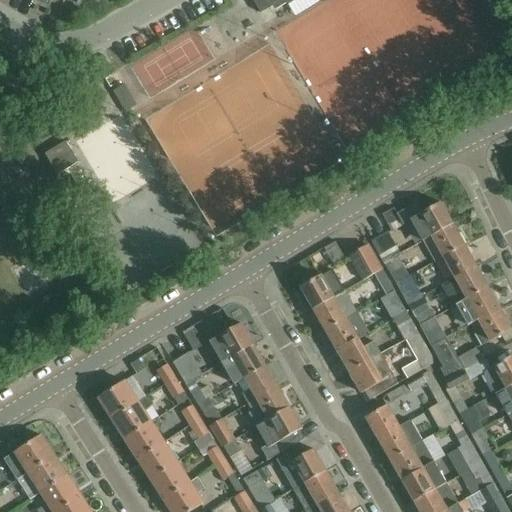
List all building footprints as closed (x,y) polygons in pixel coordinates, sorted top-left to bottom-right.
[(276,10),(289,2),(287,0),(253,0),(262,14),(274,6),(276,10)] [(58,176),(79,164),(67,143),(46,155),(58,176)] [(454,224),(442,203),(424,212),(418,202),(397,213),(403,225),(412,220),(423,241),(432,236),(454,224)] [(454,224),(432,236),(444,257),(465,245),(454,224)] [(385,263),(393,259),(400,254),(388,232),(372,241),(385,263)] [(326,250),(328,255),(339,249),(336,244),(326,250)] [(465,245),(444,257),(455,278),(477,266),(465,245)] [(350,257),(364,281),(382,271),(368,246),(350,257)] [(393,259),(385,263),(391,274),(399,269),(393,259)] [(477,266),(455,278),(441,286),(447,296),(451,294),(456,305),(488,287),(477,266)] [(346,293),(333,271),(297,292),(305,306),(310,304),(315,311),(346,293)] [(384,271),(376,275),(387,295),(395,290),(384,271)] [(409,306),(424,298),(411,275),(396,284),(409,306)] [(500,308),(488,287),(456,305),(468,326),(470,324),(500,308)] [(358,313),(346,293),(315,311),(326,331),(348,319),(358,313)] [(431,310),(424,298),(409,306),(416,319),(431,310)] [(389,312),(393,319),(407,311),(403,304),(389,312)] [(511,330),(500,308),(470,324),(476,334),(484,330),(490,341),(511,330)] [(407,311),(399,316),(394,319),(406,341),(419,333),(407,311)] [(348,319),(326,331),(338,352),(360,339),(348,319)] [(255,346),(242,325),(211,342),(224,364),(255,346)] [(441,329),(427,337),(432,346),(446,338),(441,329)] [(448,337),(446,338),(432,346),(444,367),(441,369),(447,379),(465,370),(485,358),(479,347),(460,358),(448,337)] [(360,339),(338,352),(350,372),(381,354),(374,342),(364,348),(360,339)] [(433,356),(425,342),(416,347),(422,357),(418,360),(424,369),(434,364),(433,356)] [(224,364),(235,385),(245,379),(246,380),(267,367),(255,346),(224,364)] [(187,385),(195,380),(204,375),(190,352),(173,362),(187,384),(187,385)] [(398,385),(381,354),(350,372),(363,394),(365,393),(370,401),(398,385)] [(496,394),(511,385),(511,357),(485,372),(496,394)] [(170,381),(176,377),(169,364),(157,371),(167,386),(171,383),(170,381)] [(251,389),(242,394),(249,405),(258,400),(279,388),(267,367),(246,380),(251,389)] [(465,370),(447,379),(445,380),(447,389),(449,392),(470,380),(465,370)] [(433,409),(448,400),(432,372),(429,372),(387,395),(392,403),(427,384),(439,404),(433,408),(433,409)] [(171,383),(167,386),(174,398),(185,392),(176,377),(170,381),(171,383)] [(215,397),(208,385),(201,390),(195,380),(187,385),(200,406),(208,401),(210,400),(215,397)] [(113,419),(138,403),(125,383),(100,399),(113,419)] [(511,412),(511,385),(496,394),(508,415),(511,412)] [(258,400),(249,405),(252,412),(249,414),(257,428),(290,408),(279,388),(258,400)] [(139,403),(138,403),(113,419),(126,439),(151,423),(144,412),(151,408),(145,399),(139,403)] [(460,413),(468,409),(463,399),(455,404),(460,413)] [(212,426),(213,427),(226,419),(225,418),(222,420),(210,400),(208,401),(200,406),(212,426)] [(448,400),(433,409),(444,429),(445,428),(446,429),(460,421),(448,400)] [(195,421),(201,417),(193,405),(182,412),(191,427),(197,423),(195,421)] [(475,405),(468,409),(460,413),(472,435),(484,428),(478,418),(481,417),(475,405)] [(400,428),(400,427),(388,406),(367,418),(379,440),(400,428)] [(290,408),(257,428),(268,446),(262,449),(268,461),(305,440),(300,431),(303,430),(290,408)] [(429,409),(414,417),(422,431),(437,423),(429,409)] [(197,423),(191,427),(199,439),(210,433),(201,417),(195,421),(197,423)] [(226,419),(213,427),(225,448),(236,441),(236,440),(238,438),(226,419)] [(400,428),(379,440),(391,460),(423,441),(411,421),(400,427),(400,428)] [(151,423),(126,439),(139,460),(165,443),(151,423)] [(171,434),(180,450),(194,442),(185,426),(171,434)] [(490,439),(484,428),(472,435),(484,456),(492,451),(487,441),(490,439)] [(457,436),(463,446),(471,441),(465,431),(457,436)] [(4,460),(18,481),(29,473),(54,457),(41,437),(4,460)] [(236,441),(225,448),(232,459),(243,452),(236,441)] [(423,441),(391,460),(403,481),(435,462),(423,441)] [(471,441),(463,446),(468,456),(464,459),(471,470),(483,462),(471,441)] [(178,463),(165,443),(139,460),(152,480),(178,463)] [(218,446),(207,453),(216,468),(222,464),(220,462),(226,458),(218,446)] [(326,472),(314,450),(306,455),(302,446),(276,461),(286,477),(294,490),(326,472)] [(504,472),(492,451),(484,456),(495,476),(504,472)] [(54,457),(29,473),(18,481),(31,501),(42,494),(67,477),(54,457)] [(222,464),(216,468),(224,480),(235,473),(226,458),(220,462),(222,464)] [(435,462),(403,481),(415,501),(447,483),(435,462)] [(483,462),(471,470),(477,480),(480,478),(487,489),(495,484),(483,462)] [(190,483),(178,463),(152,480),(165,500),(191,484),(190,483)] [(244,479),(262,509),(270,504),(275,501),(263,481),(268,478),(269,472),(266,467),(244,479)] [(511,472),(510,468),(504,472),(495,476),(507,498),(511,494),(511,486),(510,482),(511,481),(511,472)] [(338,493),(326,472),(294,490),(306,511),(338,493)] [(42,494),(48,503),(38,511),(58,511),(81,498),(67,477),(42,494)] [(191,484),(165,500),(172,511),(191,511),(204,504),(197,493),(205,488),(198,478),(190,483),(191,484)] [(222,494),(238,488),(234,478),(218,484),(222,494)] [(447,483),(415,501),(421,511),(446,511),(460,504),(447,483)] [(466,501),(472,511),(487,503),(481,492),(466,501)] [(349,511),(338,493),(306,511),(305,511),(349,511)] [(89,511),(81,498),(58,511),(89,511)] [(465,511),(471,509),(466,501),(460,504),(446,511),(465,511)]
